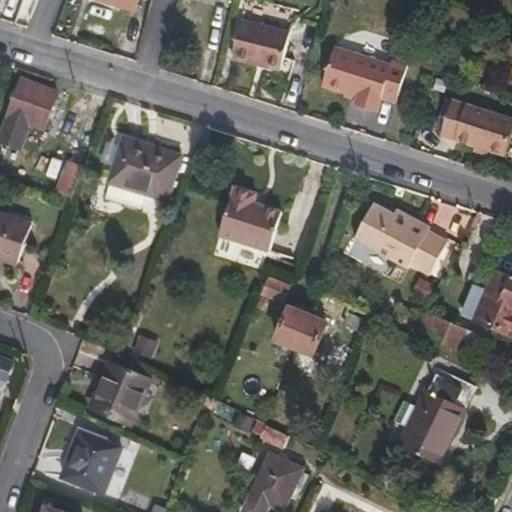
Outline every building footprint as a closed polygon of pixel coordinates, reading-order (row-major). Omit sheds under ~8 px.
[(279,69),(290,32),(242,18),(231,56),(279,69)] [(392,59),(390,64),(334,46),(322,83),(356,95),(354,104),(376,111),(381,96),(396,101),(409,64),(394,59),(392,59)] [(45,129),(57,93),(21,81),(0,140),(0,142),(21,150),(31,124),(45,129)] [(455,100),(442,136),(459,141),(470,105),(455,100)] [(511,135),(511,118),(470,105),(459,141),(505,156),(511,135)] [(168,200),(182,156),(125,139),(111,182),(168,200)] [(69,207),(80,175),(65,169),(54,202),(69,207)] [(252,204),(254,197),(233,190),(215,237),(266,254),(280,214),(252,204)] [(411,221),(394,213),(373,203),(352,238),(408,265),(409,262),(430,271),(449,239),(429,231),(430,226),(412,217),(411,221)] [(412,217),(395,209),(394,213),(411,221),(412,217)] [(0,258),(17,264),(31,224),(0,213),(0,258)] [(511,277),(495,270),(486,291),(474,286),(464,309),(476,313),(474,318),(510,334),(511,328),(511,277)] [(279,300),(286,284),(266,276),(259,292),(279,300)] [(287,306),(273,339),(291,347),(308,309),(296,304),(294,309),(287,306)] [(318,320),(320,314),(308,309),(291,347),(310,355),(324,322),(318,320)] [(354,328),(359,317),(347,312),(342,323),(354,328)] [(455,353),(464,331),(429,316),(425,326),(423,325),(417,337),(455,353)] [(0,377),(5,380),(11,361),(0,356),(0,377)] [(131,425),(148,378),(106,362),(99,380),(104,382),(93,410),(131,425)] [(421,393),(399,441),(421,452),(429,434),(446,442),(472,386),(436,369),(425,392),(421,393)] [(280,445),(286,435),(263,423),(258,434),(280,445)] [(110,497),(126,452),(80,434),(64,479),(110,497)] [(446,442),(429,434),(421,452),(437,459),(446,442)] [(279,506),(299,464),(268,450),(239,511),(242,511),(261,511),(267,500),(279,506)]
